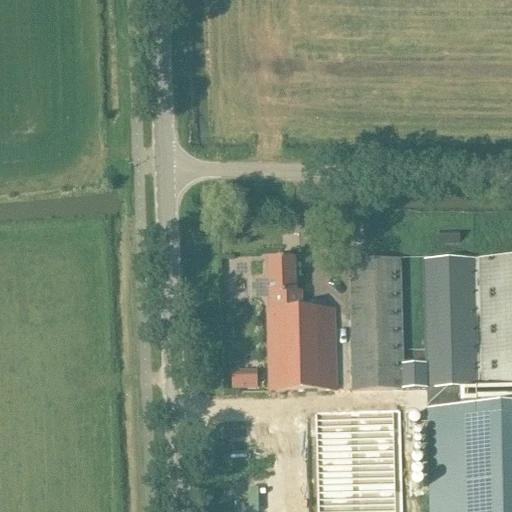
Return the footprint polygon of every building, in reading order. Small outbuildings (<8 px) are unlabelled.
[(439,244),(459,244),(458,231),(438,232),(439,244)] [(511,258),(475,259),(422,260),(425,364),(404,365),(401,262),(350,262),(353,391),(353,392),(427,390),(511,388),(511,258)] [(278,261),(277,259),(272,259),(271,261),(269,261),(269,263),(267,265),(267,269),(269,271),(270,311),(266,311),(268,393),(336,392),(334,310),(302,311),(301,294),(294,294),(294,260),(278,261)] [(232,375),(233,389),(245,389),(244,375),(232,375)] [(511,511),(511,388),(427,390),(430,511),(511,511)] [(403,511),(401,412),(428,411),(427,390),(353,392),(353,391),(338,391),(338,413),(315,413),(317,511),(403,511)] [(225,425),(227,459),(250,458),(249,424),(225,425)]
